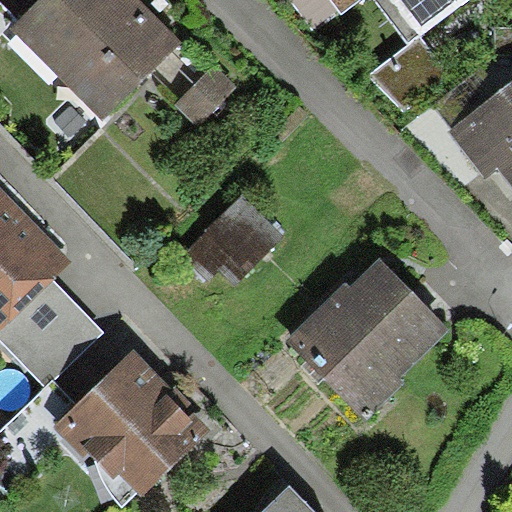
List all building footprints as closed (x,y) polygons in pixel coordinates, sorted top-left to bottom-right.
[(49,0),(16,33),(102,120),(175,48),(127,0),(49,0)] [(360,0),(374,0),(410,48),(473,0),(334,0),(344,13),(360,0)] [(427,40),(382,76),(408,108),(453,72),(427,40)] [(511,86),(451,134),(486,180),(499,171),(511,187),(511,86)] [(52,288),(72,268),(47,242),(0,195),(0,338),(47,386),(99,336),(52,288)] [(245,199),(184,255),(207,280),(216,271),(234,291),(286,243),(245,199)] [(288,350),(360,425),(398,388),(393,383),(440,338),(382,278),(354,304),(346,296),(288,350)] [(176,406),(134,362),(50,435),(122,511),(207,438),(176,406)] [(303,511),(287,495),(270,511),(303,511)]
